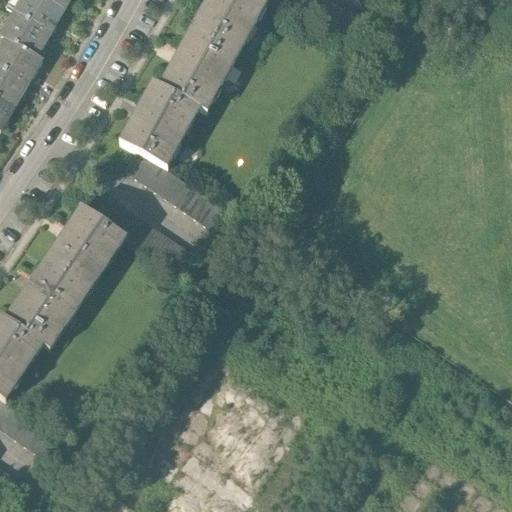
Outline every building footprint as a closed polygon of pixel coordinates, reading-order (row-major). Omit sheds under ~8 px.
[(48,38),(62,14),(37,0),(23,0),(13,18),(48,38)] [(37,0),(62,14),(70,0),(37,0)] [(210,0),(193,32),(241,58),(271,0),(210,0)] [(326,0),(278,0),(349,38),(359,18),(326,0)] [(35,62),(48,38),(13,18),(0,40),(0,42),(4,44),(35,62)] [(208,118),(241,58),(193,32),(161,92),(199,113),(208,118)] [(4,44),(0,50),(0,73),(26,89),(39,65),(35,62),(4,44)] [(0,73),(0,105),(12,112),(26,89),(0,73)] [(167,172),(199,113),(161,92),(153,88),(121,148),(138,157),(167,172)] [(0,133),(12,112),(0,105),(0,133)] [(138,157),(125,175),(216,238),(231,217),(167,172),(138,157)] [(183,283),(197,262),(107,202),(93,223),(126,245),(183,283)] [(81,215),(43,272),(88,302),(126,245),(93,223),(81,215)] [(50,358),(88,302),(43,272),(6,328),(42,353),(50,358)] [(0,324),(0,405),(5,409),(42,353),(6,328),(0,324)] [(81,459),(5,409),(0,405),(0,433),(68,479),(81,459)] [(0,470),(0,501),(16,511),(46,511),(51,505),(0,470)]
